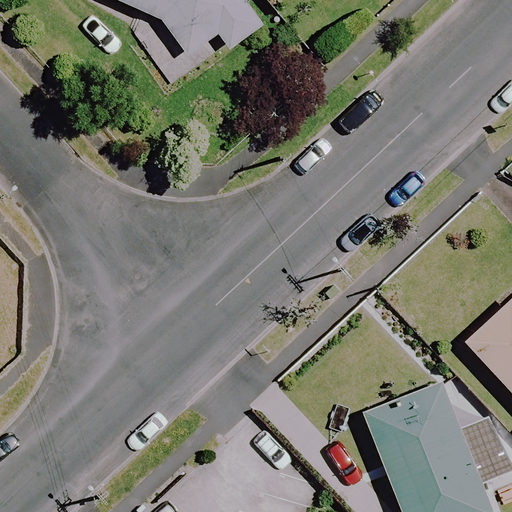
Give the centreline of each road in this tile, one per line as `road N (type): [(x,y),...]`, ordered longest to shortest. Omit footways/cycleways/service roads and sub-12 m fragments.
road 1 (residential): [(185,332),(511,27)]
road 2 (residential): [(185,332),(0,129)]
road 3 (residential): [(0,506),(185,332)]
